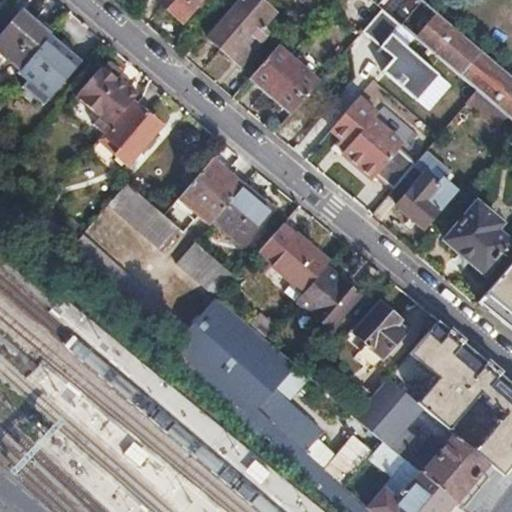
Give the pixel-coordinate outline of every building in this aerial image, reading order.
[(155,0),(182,22),(200,0),(155,0)] [(258,0),(241,0),(208,40),(242,68),(270,34),(256,22),(268,8),(258,0)] [(297,0),(309,10),(316,0),(297,0)] [(368,0),(411,36),(476,92),(506,118),(511,123),(511,77),(505,72),(445,20),(421,0),(368,0)] [(0,37),(0,54),(19,71),(48,36),(21,13),(0,37)] [(389,33),(378,46),(390,57),(379,70),(415,100),(437,74),(389,33)] [(79,61),(48,36),(19,71),(13,78),(43,104),(79,61)] [(277,47),(249,79),(290,115),(317,83),(277,47)] [(137,93),(129,85),(126,88),(115,78),(121,71),(107,60),(102,66),(101,66),(74,96),(98,117),(92,125),(103,134),(137,93)] [(506,118),(476,92),(465,105),(494,131),(506,118)] [(341,153),(391,194),(413,167),(418,161),(370,121),(375,115),(356,99),(329,130),(346,146),(341,153)] [(133,103),(104,138),(117,148),(112,154),(125,165),(159,125),(133,103)] [(481,154),(491,163),(498,155),(487,146),(481,154)] [(231,177),(211,160),(178,197),(199,216),(231,177)] [(413,167),(391,194),(398,201),(394,206),(423,230),(455,190),(442,180),(438,185),(423,172),(421,174),(413,167)] [(199,216),(210,224),(212,222),(242,187),(231,177),(199,216)] [(125,183),(107,205),(122,218),(161,252),(180,230),(162,215),(125,183)] [(269,209),(242,187),(212,222),(239,245),(269,209)] [(476,202),(443,240),(482,273),(509,242),(494,230),(500,223),(476,202)] [(35,212),(33,214),(25,223),(37,233),(46,222),(35,212)] [(282,224),(258,252),(303,291),(325,267),(328,263),(282,224)] [(82,234),(63,257),(128,314),(169,351),(190,329),(82,234)] [(176,265),(218,300),(236,278),(195,243),(176,265)] [(511,263),(497,281),(479,303),(511,329),(511,263)] [(303,291),(295,301),(331,331),(359,297),(325,267),(303,291)] [(201,390),(255,439),(271,421),(305,452),(321,433),(273,389),(294,366),(262,338),(218,300),(190,329),(169,351),(163,356),(201,390)] [(379,305),(354,335),(380,358),(403,331),(397,326),(400,322),(379,305)] [(464,345),(435,322),(407,354),(435,379),(415,403),(420,407),(447,430),(479,394),(504,414),(488,434),(478,426),(472,432),(467,428),(457,439),(495,471),(502,477),(511,465),(511,384),(511,383),(501,375),(464,345)] [(322,373),(314,382),(354,417),(372,395),(360,386),(350,397),(322,373)] [(354,417),(382,441),(416,470),(463,509),(489,479),(495,471),(457,439),(454,436),(447,443),(425,469),(422,462),(413,454),(421,443),(403,428),(420,407),(415,403),(386,379),(372,395),(354,417)] [(368,511),(365,508),(343,487),(324,470),(305,452),(271,421),(255,439),(295,474),(327,503),(336,511),(368,511)] [(353,437),(324,470),(343,487),(367,459),(371,453),(353,437)] [(365,508),(368,511),(466,511),(463,509),(416,470),(382,441),(371,453),(367,459),(390,478),(365,508)] [(463,509),(466,511),(473,511),(502,477),(495,471),(489,479),(463,509)]
